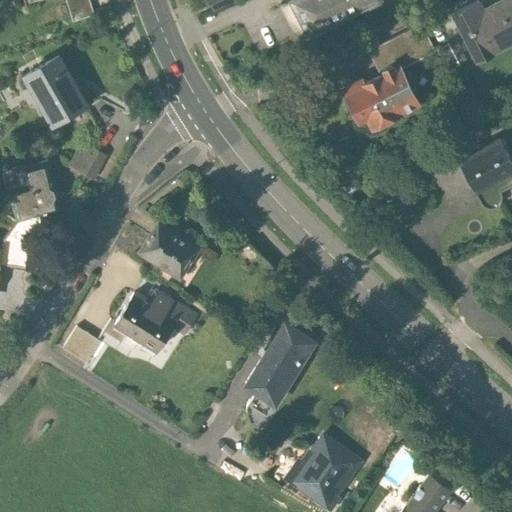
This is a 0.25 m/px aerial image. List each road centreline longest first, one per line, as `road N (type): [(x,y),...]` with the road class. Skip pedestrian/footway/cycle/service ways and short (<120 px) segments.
road 1 (primary): [(511,426),(326,255),(204,113)]
road 2 (unclassified): [(32,346),(134,172),(204,113)]
road 3 (residential): [(32,346),(215,457)]
road 4 (primary): [(204,113),(149,0)]
